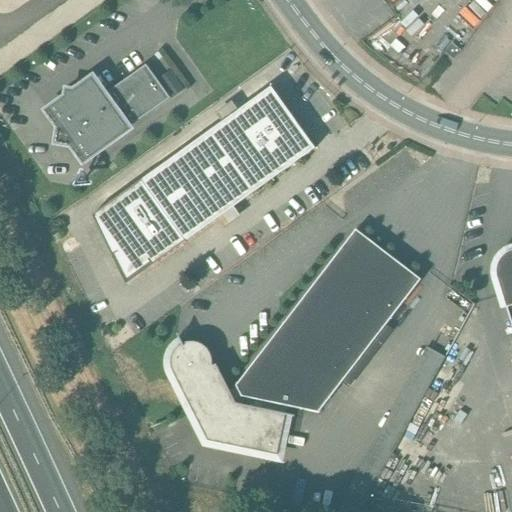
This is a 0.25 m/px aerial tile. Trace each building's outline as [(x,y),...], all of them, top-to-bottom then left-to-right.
[(452,44),(445,53),(454,60),(461,51),(452,44)] [(49,112),(84,161),(170,99),(147,66),(104,96),(93,80),(75,94),(69,93),(68,98),(49,112)] [(172,69),(160,78),(174,97),(185,88),(172,69)] [(272,88),(93,216),(127,285),(316,149),(272,88)] [(171,364),(173,373),(208,442),(278,456),(287,416),(283,414),(285,406),(319,413),(421,280),(356,230),(237,386),(239,392),(232,395),(217,365),(216,366),(213,365),(213,362),(212,358),(210,353),(208,350),(204,346),(197,343),(190,343),(183,344),(179,347),(176,350),(172,356),(171,364)] [(497,276),(498,279),(503,297),(511,325),(511,254),(511,255),(502,258),(501,259),(498,264),(496,269),(497,276)] [(422,346),(353,484),(372,493),(441,355),(422,346)]
